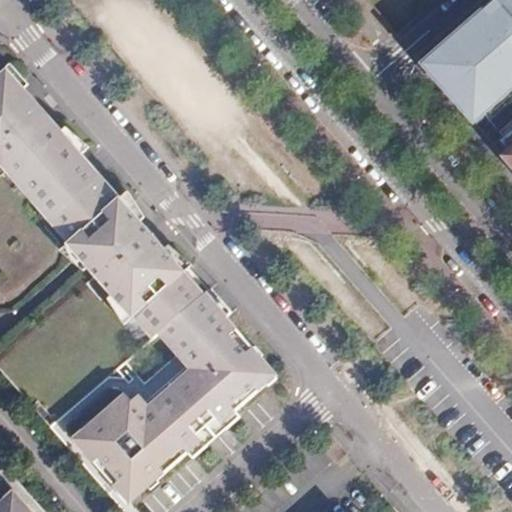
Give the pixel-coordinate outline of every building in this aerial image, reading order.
[(511,0),(491,0),(422,60),(472,118),(511,83),(511,0)] [(89,253),(157,332),(165,327),(210,288),(143,211),(15,62),(0,74),(0,164),(8,158),(89,253)] [(511,126),(494,143),(511,163),(511,126)] [(201,430),(218,415),(234,402),(278,365),(212,286),(210,288),(165,327),(185,351),(190,347),(202,360),(196,365),(153,400),(145,407),(136,396),(126,405),(120,397),(87,425),(93,432),(89,436),(102,451),(97,455),(127,491),(186,442),(201,430)] [(190,347),(185,351),(196,365),(202,360),(190,347)] [(130,389),(120,397),(126,405),(136,396),(130,389)] [(145,389),(136,396),(145,407),(153,400),(145,389)] [(265,425),(279,409),(260,393),(246,409),(265,425)] [(239,409),(234,402),(218,415),(224,422),(239,409)] [(77,429),(97,455),(102,451),(89,436),(93,432),(87,425),(85,422),(77,429)] [(201,430),(186,442),(192,449),(207,436),(201,430)] [(0,511),(21,511),(7,496),(0,503),(0,511)]
